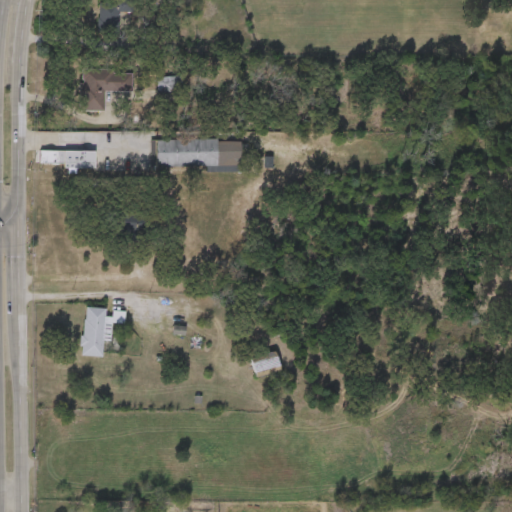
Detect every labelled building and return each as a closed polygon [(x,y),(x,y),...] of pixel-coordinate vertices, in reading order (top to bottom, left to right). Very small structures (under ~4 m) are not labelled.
[(96,0),(131,0),(131,13),(117,13),(116,32),(95,31),(96,0)] [(113,25),(114,12),(81,11),(80,46),(101,47),(101,25),(113,25)] [(82,68),(129,70),(129,92),(104,91),(103,110),(81,109),(82,68)] [(113,105),(114,85),(66,84),(65,124),(86,124),(86,104),(113,105)] [(217,166),(153,166),(153,139),(217,139),(217,166)] [(94,167),(39,167),(39,150),(94,150),(94,167)] [(221,152),(134,154),(134,181),(188,180),(188,185),(222,185),(221,152)] [(76,181),(76,164),(18,163),(18,176),(49,177),(49,186),(58,186),(58,181),(76,181)] [(107,243),(107,250),(124,251),(125,228),(101,227),(100,243),(107,243)] [(104,308),(104,317),(111,317),(110,339),(102,339),(102,357),(82,356),(84,307),(104,308)] [(85,370),(85,354),(93,354),(94,336),(106,337),(107,324),(95,324),(94,330),(87,330),(88,321),(66,320),(64,368),(85,370)] [(256,377),(250,359),(275,351),(281,368),(256,377)]
